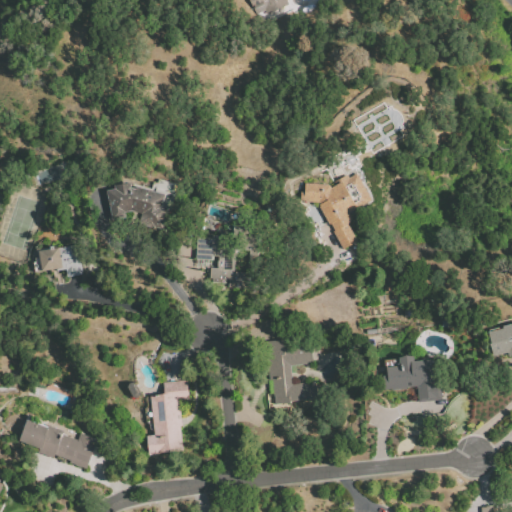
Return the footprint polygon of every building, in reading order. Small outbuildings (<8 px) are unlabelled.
[(251,0),(259,16),(262,16),(290,4),(289,0),(251,0)] [(164,194),(161,205),(167,207),(160,228),(139,222),(140,213),(130,210),(124,211),(124,217),(110,219),(105,190),(114,189),(113,185),(129,182),(130,185),(164,194)] [(346,251),(321,206),(301,204),(302,183),(330,185),(366,241),(346,251)] [(250,276),(250,279),(249,295),(211,290),(209,271),(220,271),(218,259),(200,260),(196,236),(255,240),(254,258),(237,257),(237,274),(250,276)] [(35,252),(90,246),(94,271),(39,273),(35,252)] [(511,351),(499,355),(497,329),(511,324),(511,351)] [(318,363),(296,363),(299,382),(321,385),(322,402),(281,404),(274,340),(291,341),(291,347),(318,346),(318,363)] [(387,360),(440,357),(446,397),(425,398),(426,387),(390,389),(387,360)] [(149,395),(162,393),(162,381),(185,379),(188,399),(177,399),(181,447),(172,448),(173,452),(147,455),(145,436),(153,435),(149,395)] [(22,443),(29,423),(49,430),(50,427),(66,434),(65,437),(80,443),(83,435),(98,441),(87,470),(56,458),(54,461),(37,455),(39,450),(22,443)]
